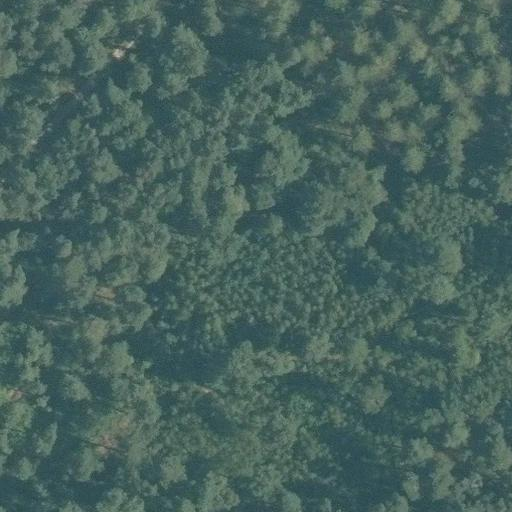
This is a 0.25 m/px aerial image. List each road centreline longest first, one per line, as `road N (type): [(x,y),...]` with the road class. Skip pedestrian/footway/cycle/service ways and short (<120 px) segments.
road 1 (track): [(511,154),(492,130),(447,172),(419,169),(237,0)]
road 2 (track): [(160,0),(0,174)]
